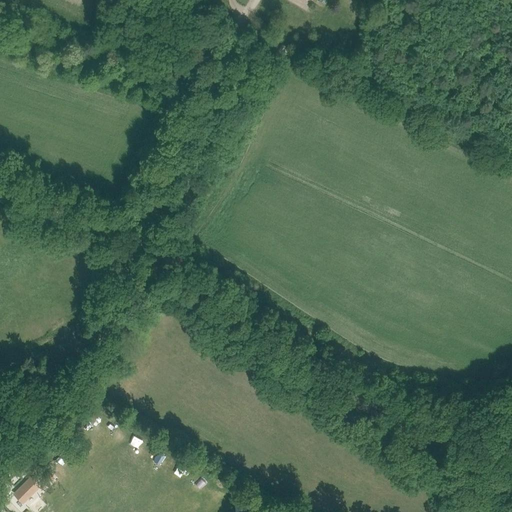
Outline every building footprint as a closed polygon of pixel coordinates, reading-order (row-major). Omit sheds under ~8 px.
[(133,445),(141,450),(147,441),(139,436),(133,445)] [(162,452),(158,460),(163,463),(168,455),(162,452)] [(35,461),(26,470),(40,484),(49,475),(35,461)] [(26,483),(16,493),(23,501),(34,490),(26,483)] [(216,497),(225,502),(229,493),(220,489),(216,497)]
